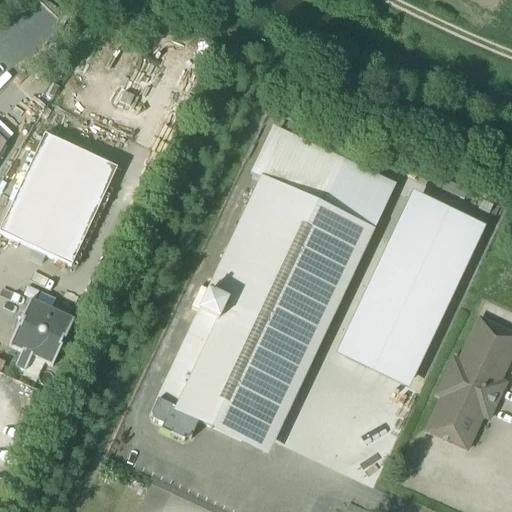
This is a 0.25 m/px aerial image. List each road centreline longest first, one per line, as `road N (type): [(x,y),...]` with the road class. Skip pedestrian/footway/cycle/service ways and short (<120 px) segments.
road 1 (track): [(36,511),(255,33),(195,0)]
road 2 (track): [(379,0),(511,61)]
